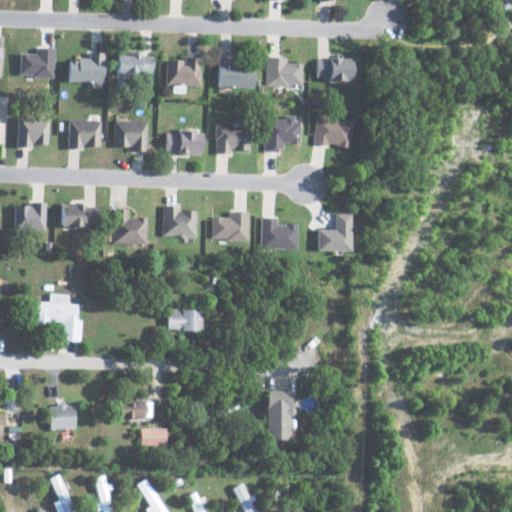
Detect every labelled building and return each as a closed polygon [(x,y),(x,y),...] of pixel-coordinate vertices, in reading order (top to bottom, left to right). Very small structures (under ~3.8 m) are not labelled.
[(16,53),(16,76),(51,77),(52,48),(32,47),(32,54),(16,53)] [(88,88),(100,89),(101,52),(86,52),(86,60),(65,59),(65,82),(88,82),(88,88)] [(151,74),(151,55),(114,55),(114,75),(151,74)] [(251,68),(230,67),(230,56),(216,56),(216,87),(251,88),(251,68)] [(164,85),(172,86),(172,93),(183,93),(183,86),(198,86),(199,58),(183,57),(183,60),(165,60),(164,85)] [(264,85),(300,86),(301,64),(284,63),(285,57),(265,57),(264,85)] [(350,59),(315,58),(314,80),(349,81),(350,59)] [(263,119),(262,151),(282,151),(282,143),(298,143),(298,123),(293,123),(293,116),(283,116),(283,119),(263,119)] [(311,143),(348,149),(353,123),(315,117),(311,143)] [(46,145),(46,119),(14,118),(13,147),(28,147),(28,145),(46,145)] [(65,147),(98,148),(99,120),(66,120),(65,147)] [(112,147),(130,147),(130,151),(144,151),(145,121),(112,121),(112,147)] [(247,150),(247,124),(213,124),(213,154),(228,153),(228,151),(247,150)] [(163,151),(199,153),(199,133),(164,131),(163,151)] [(11,230),(42,231),(43,205),(11,204),(11,230)] [(58,227),(84,228),(84,223),(95,224),(95,206),(58,205),(58,227)] [(195,211),(177,211),(177,206),(161,206),(160,236),(194,237),(195,211)] [(145,218),(127,217),(127,208),(111,208),(110,243),(144,244),(145,218)] [(210,217),(209,240),(245,241),(246,213),(227,212),(227,217),(210,217)] [(348,214),(332,214),(331,230),(315,229),(314,251),(347,252),(348,214)] [(295,225),(274,224),(274,217),(259,217),(258,248),(294,249),(295,225)] [(78,342),(79,320),(74,320),(75,305),(66,304),(67,295),(47,294),(47,302),(31,301),(29,324),(49,326),(50,322),(59,323),(58,340),(78,342)] [(164,309),(164,330),(197,331),(198,310),(164,309)] [(285,440),(284,430),(287,430),(287,391),(261,391),(262,441),(285,440)] [(147,401),(113,402),(114,419),(147,419),(147,401)] [(47,430),(73,429),(72,405),(46,406),(47,430)] [(162,429),(138,428),(137,446),(162,447),(162,429)] [(56,500),(51,502),(55,511),(62,511),(72,511),(57,474),(47,478),(56,500)] [(91,478),(98,511),(101,510),(101,511),(110,511),(103,475),(91,478)] [(164,511),(143,479),(134,485),(148,506),(143,509),(144,511),(164,511)] [(229,487),(241,511),(253,511),(239,483),(229,487)] [(191,511),(201,511),(192,493),(183,497),(191,511)] [(286,507),(287,511),(297,511),(295,503),(286,507)]
